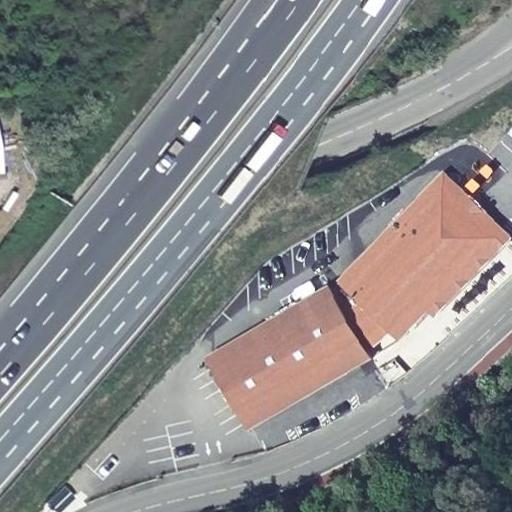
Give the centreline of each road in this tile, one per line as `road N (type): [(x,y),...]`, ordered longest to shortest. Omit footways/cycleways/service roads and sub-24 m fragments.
road 1 (motorway): [(0,442),(236,169),(363,0)]
road 2 (tertiary): [(151,511),(324,459),(444,375),(511,308)]
road 3 (trunk): [(254,56),(0,358)]
road 4 (tertiary): [(310,151),(0,287)]
road 5 (tertiary): [(310,151),(446,90),(511,48)]
